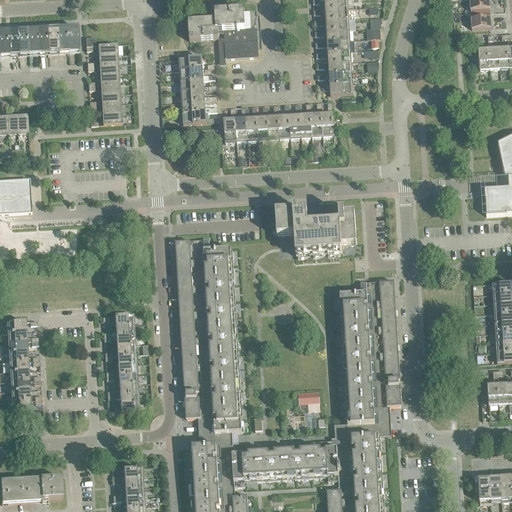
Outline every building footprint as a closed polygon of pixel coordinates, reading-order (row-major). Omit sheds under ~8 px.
[(324,2),(313,2),(313,7),(326,6),(326,12),(325,12),(325,13),(348,11),(347,11),(347,1),(347,0),(324,2)] [(470,2),(471,17),(490,15),(489,1),(470,2)] [(325,12),(313,13),(314,18),(326,17),(327,23),(326,23),(349,22),(348,22),(347,12),(348,12),(348,11),(325,13),(325,12)] [(192,43),(218,42),(218,33),(224,33),(225,61),(258,59),(256,31),(245,31),(244,12),(215,14),(215,23),(191,24),(192,43)] [(490,15),(471,17),(471,31),(471,32),(491,31),(490,15)] [(381,20),(370,21),(370,32),(373,32),(380,31),(381,31),(381,26),(382,26),(381,20)] [(326,23),(314,24),(314,28),(327,28),(327,34),(326,34),(349,33),(349,32),(348,33),(348,22),(349,22),(326,23)] [(77,32),(67,33),(68,55),(78,54),(79,54),(77,32)] [(57,33),(47,34),(48,56),(58,55),(57,33)] [(67,33),(57,33),(58,55),(68,55),(67,33)] [(326,34),(315,35),(315,39),(327,38),(328,45),(327,45),(350,44),(350,43),(349,43),(349,33),(326,34)] [(37,34),(27,35),(29,57),(39,56),(37,34)] [(47,34),(37,34),(39,56),(48,56),(47,34)] [(27,35),(17,36),(19,58),(29,57),(27,35)] [(0,58),(9,58),(8,36),(0,36),(0,58)] [(17,36),(8,36),(9,58),(19,58),(17,36)] [(86,49),(93,49),(95,49),(95,40),(85,41),(86,49)] [(327,45),(315,45),(316,50),(328,49),(329,55),(328,55),(328,56),(351,54),(350,54),(349,44),(350,44),(327,45)] [(98,59),(117,58),(116,58),(116,48),(117,48),(117,47),(97,49),(98,49),(99,59),(98,59)] [(498,52),(489,53),(490,72),(500,71),(498,52)] [(508,52),(498,52),(500,71),(509,71),(508,52)] [(378,53),(371,53),(371,62),(379,61),(378,53)] [(490,72),(489,53),(479,53),(478,53),(479,73),(480,73),(490,72)] [(328,55),(316,56),(316,61),(329,60),(329,66),(328,66),(328,67),(351,65),(350,65),(350,55),(351,55),(351,54),(328,56),(328,55)] [(99,68),(99,69),(118,68),(118,67),(117,67),(116,58),(117,58),(98,59),(99,59),(100,68),(99,68)] [(202,61),(179,62),(179,63),(180,63),(180,73),(203,72),(214,72),(214,67),(202,68),(201,62),(202,61)] [(377,64),(367,65),(368,75),(377,74),(377,64)] [(328,66),(317,67),(317,71),(329,71),(330,77),(329,77),(352,76),(351,76),(351,66),(351,65),(328,67),(328,66)] [(99,78),(99,79),(118,77),(117,68),(118,68),(99,69),(100,69),(100,78),(99,78)] [(203,72),(180,73),(180,74),(181,74),(181,84),(180,84),(203,83),(215,82),(215,81),(215,78),(202,79),(202,72),(203,72)] [(329,77),(317,78),(318,82),(330,81),(331,88),(330,88),(353,87),(353,86),(352,86),(351,76),(352,76),(329,77)] [(100,88),(119,87),(118,87),(118,78),(119,78),(118,77),(99,79),(100,79),(101,88),(100,88)] [(203,83),(180,84),(181,84),(182,95),(181,95),(204,93),(204,94),(216,93),(216,89),(203,90),(202,83),(203,83)] [(100,98),(120,97),(119,97),(118,88),(119,88),(119,87),(100,88),(100,89),(101,89),(101,98),(100,98)] [(330,88),(318,89),(318,93),(331,92),(331,99),(330,99),(341,99),(353,98),(353,97),(352,97),(352,87),(353,87),(330,88)] [(204,93),(181,95),(182,95),(182,105),(182,106),(205,104),(205,105),(216,104),(216,100),(204,101),(203,94),(204,94),(204,93)] [(101,108),(120,107),(120,106),(119,106),(119,97),(120,97),(100,98),(101,98),(102,108),(101,108)] [(205,104),(182,106),(183,106),(183,116),(182,116),(205,115),(217,115),(217,111),(204,111),(204,105),(205,105),(205,104)] [(322,118),(321,118),(323,141),(323,140),(333,139),(333,140),(334,140),(333,117),(337,117),(336,111),(335,111),(332,111),(332,105),(328,106),(328,118),(322,119),(322,118)] [(311,119),(312,142),(312,141),(323,140),(323,141),(321,118),(322,118),(321,106),(317,106),(318,119),(311,119)] [(102,117),(102,118),(121,117),(121,116),(120,116),(119,107),(120,107),(101,108),(102,108),(103,117),(102,117)] [(289,120),(291,143),(291,142),(301,141),(301,142),(300,119),(299,107),(295,108),(296,120),(289,121),(289,120)] [(300,119),(301,142),(302,142),(302,141),(312,141),(312,142),(311,119),(310,107),(306,107),(307,120),(300,120),(300,119)] [(279,121),(278,121),(280,144),(280,143),(290,142),(290,143),(291,143),(289,120),(289,108),(285,108),(285,121),(279,121)] [(257,122),(258,145),(259,145),(258,144),(269,143),(269,144),(268,121),(267,109),(263,110),(264,122),(257,123),(257,122)] [(268,121),(269,144),(269,143),(279,143),(279,144),(280,144),(278,121),(279,121),(278,109),(274,109),(275,122),(268,122),(268,121)] [(246,123),(247,146),(248,146),(248,145),(258,144),(258,145),(257,122),(256,110),(252,110),(253,123),(246,123)] [(236,123),(235,123),(237,146),(237,145),(247,145),(247,146),(246,123),(246,111),(241,111),(242,124),(236,124),(236,123)] [(224,124),(225,137),(225,147),(226,147),(226,146),(236,145),(236,146),(237,146),(235,123),(236,123),(235,112),(231,112),(231,124),(225,125),(225,124),(224,124)] [(205,115),(182,116),(182,117),(183,117),(184,127),(183,127),(183,128),(206,126),(211,126),(218,125),(217,121),(205,122),(204,115),(205,115)] [(121,117),(102,118),(103,118),(103,127),(102,127),(102,128),(122,127),(121,126),(120,117),(121,117)] [(17,119),(16,119),(17,138),(18,138),(18,137),(27,136),(27,137),(28,137),(27,118),(26,118),(26,119),(17,120),(17,119)] [(7,119),(8,139),(8,138),(17,137),(17,138),(16,119),(16,120),(7,120),(7,119)] [(484,192),(486,218),(511,216),(511,138),(499,145),(498,145),(498,146),(497,147),(504,177),(504,178),(504,179),(505,179),(505,180),(506,180),(508,181),(509,191),(484,192)] [(281,156),(270,157),(270,167),(281,166),(281,156)] [(269,157),(259,158),(260,168),(269,167),(269,157)] [(0,217),(32,215),(31,205),(30,182),(0,183),(0,217)] [(276,215),(277,239),(295,238),(296,259),(342,256),(341,248),(356,247),(354,215),(344,216),(344,215),(338,215),(339,227),(307,229),(306,213),(297,214),(297,213),(293,213),(293,214),(276,215)] [(209,243),(176,245),(187,422),(199,421),(199,436),(199,437),(200,449),(187,450),(191,511),(246,511),(245,499),(235,499),(234,490),(245,490),(244,485),(327,480),(328,485),(338,484),(339,493),(328,494),(329,511),(384,511),(380,439),(391,438),(389,438),(389,434),(389,428),(389,426),(390,425),(389,410),(400,409),(393,284),(360,286),(361,296),(338,298),(346,427),(334,428),(335,441),(322,442),(322,445),(246,449),(245,447),(233,447),(232,435),(243,435),(232,251),(209,253),(209,243)] [(492,288),(493,297),(511,296),(511,286),(492,287),(492,288)] [(493,297),(493,307),(511,305),(511,300),(511,296),(493,297)] [(511,305),(493,307),(494,317),(511,315),(511,305)] [(511,315),(494,317),(494,326),(511,325),(511,315)] [(114,329),(134,328),(133,328),(133,318),(134,318),(114,319),(114,320),(115,320),(115,329),(114,329)] [(7,336),(26,335),(26,334),(25,335),(24,325),(25,325),(25,324),(6,326),(7,326),(8,336),(7,336)] [(511,325),(494,326),(495,336),(511,335),(511,325)] [(115,339),(135,338),(134,338),(133,329),(134,328),(114,329),(114,330),(115,330),(116,339),(115,339)] [(7,345),(7,346),(26,345),(26,344),(25,344),(25,335),(26,335),(7,336),(8,336),(8,345),(7,345)] [(511,335),(495,336),(496,346),(511,345),(511,335)] [(116,349),(135,348),(135,347),(134,347),(134,338),(135,338),(115,339),(116,339),(117,349),(116,349)] [(8,355),(8,356),(27,354),(26,354),(26,345),(7,346),(8,346),(9,355),(8,355)] [(511,345),(496,346),(496,356),(511,354),(511,345)] [(116,358),(116,359),(136,357),(135,357),(134,348),(135,348),(116,349),(117,349),(117,358),(116,358)] [(8,365),(28,364),(27,364),(26,355),(27,355),(27,354),(8,356),(9,356),(9,365),(8,365)] [(511,354),(496,356),(497,365),(497,366),(511,365),(511,354)] [(117,368),(136,367),(135,367),(135,358),(136,358),(136,357),(116,359),(117,359),(118,368),(117,368)] [(9,375),(28,374),(27,374),(27,364),(28,364),(8,365),(8,366),(9,366),(10,375),(9,375)] [(117,378),(137,377),(136,377),(135,368),(136,368),(136,367),(117,368),(117,369),(118,369),(118,378),(117,378)] [(10,385),(29,384),(29,383),(28,383),(27,374),(28,374),(9,375),(10,375),(11,384),(10,385)] [(118,388),(138,387),(137,387),(136,377),(137,377),(117,378),(117,379),(118,379),(119,388),(118,388)] [(10,394),(10,395),(29,393),(28,393),(28,384),(29,384),(10,385),(11,385),(11,394),(10,394)] [(119,398),(138,397),(138,396),(137,396),(137,387),(138,387),(118,388),(119,388),(120,397),(119,398)] [(499,407),(498,388),(488,389),(487,389),(488,398),(488,408),(489,408),(499,407)] [(507,388),(498,388),(499,407),(508,407),(507,388)] [(11,404),(30,403),(29,403),(29,394),(29,393),(10,395),(11,395),(12,404),(11,404)] [(319,395),(298,396),(299,407),(320,406),(319,395)] [(119,407),(119,408),(139,406),(138,406),(137,397),(138,397),(119,398),(120,398),(120,407),(119,407)] [(11,414),(31,413),(30,413),(29,404),(30,404),(30,403),(11,404),(11,405),(12,405),(12,414),(11,414)] [(139,406),(119,408),(120,408),(121,417),(120,417),(120,418),(139,417),(139,416),(138,416),(138,407),(139,407),(139,406)] [(31,413),(11,414),(11,415),(12,414),(13,424),(12,424),(12,425),(31,423),(30,423),(30,413),(31,413)] [(123,482),(142,481),(141,471),(142,471),(123,472),(124,472),(124,482),(123,482)] [(0,488),(1,504),(7,504),(42,502),(60,500),(59,480),(40,481),(40,484),(0,486),(0,488)] [(500,480),(489,481),(490,503),(501,502),(500,480)] [(511,498),(511,480),(500,480),(501,502),(511,501),(511,498)] [(124,492),(143,491),(143,490),(142,490),(142,481),(143,481),(142,481),(123,482),(124,482),(125,491),(124,492)] [(490,503),(489,481),(478,482),(478,481),(477,481),(479,504),(480,504),(479,504),(490,503)] [(124,501),(124,502),(144,500),(143,500),(142,491),(143,491),(124,492),(125,492),(125,501),(124,501)] [(125,511),(144,510),(143,510),(143,501),(144,501),(144,500),(124,502),(125,502),(126,511),(125,511)]
